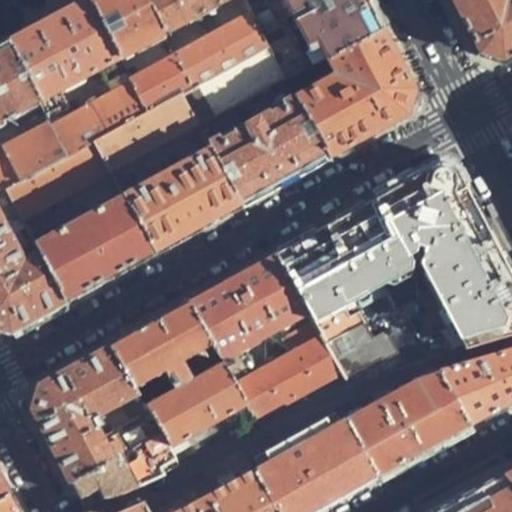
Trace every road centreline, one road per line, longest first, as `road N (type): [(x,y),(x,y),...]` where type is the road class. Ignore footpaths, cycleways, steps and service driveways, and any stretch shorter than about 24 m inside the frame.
road 1 (tertiary): [(0,376),(469,113)]
road 2 (residential): [(511,436),(375,511)]
road 3 (residential): [(410,0),(469,113)]
